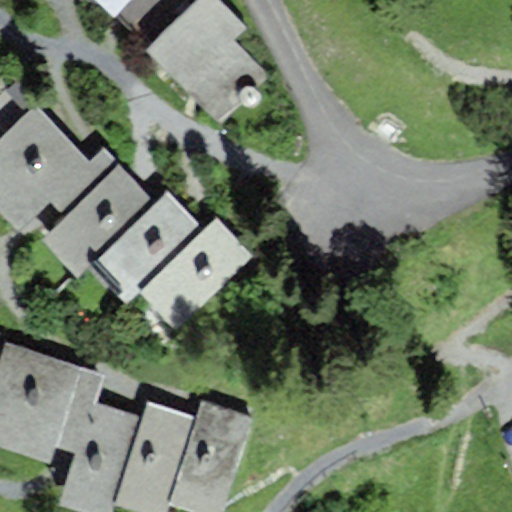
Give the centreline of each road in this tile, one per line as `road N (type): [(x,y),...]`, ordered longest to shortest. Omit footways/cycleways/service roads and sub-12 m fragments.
road 1 (residential): [(264,0),(329,122),(394,172),(472,186),(511,176)]
road 2 (residential): [(511,394),(487,396),(359,447),(319,470),(278,511)]
road 3 (residential): [(511,297),(450,355),(511,373)]
